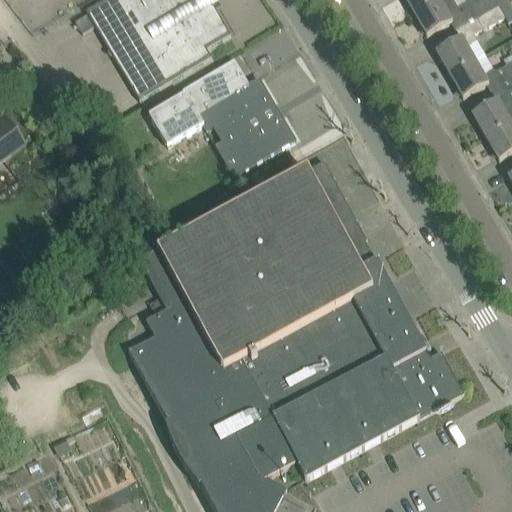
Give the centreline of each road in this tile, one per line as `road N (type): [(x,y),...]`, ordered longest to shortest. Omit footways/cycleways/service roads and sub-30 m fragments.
road 1 (unclassified): [(508,355),(285,0)]
road 2 (residential): [(362,0),(511,264)]
